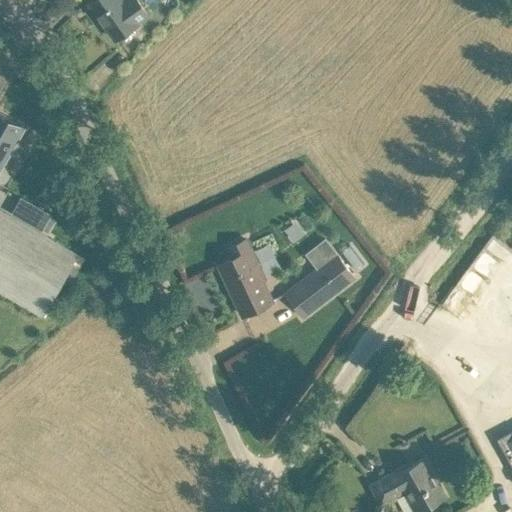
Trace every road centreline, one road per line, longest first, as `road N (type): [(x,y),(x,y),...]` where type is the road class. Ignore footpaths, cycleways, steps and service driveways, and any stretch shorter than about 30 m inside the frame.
road 1 (residential): [(255,482),(66,85),(27,21)]
road 2 (unclassified): [(255,482),(299,439),(439,253)]
road 3 (track): [(511,153),(439,253)]
